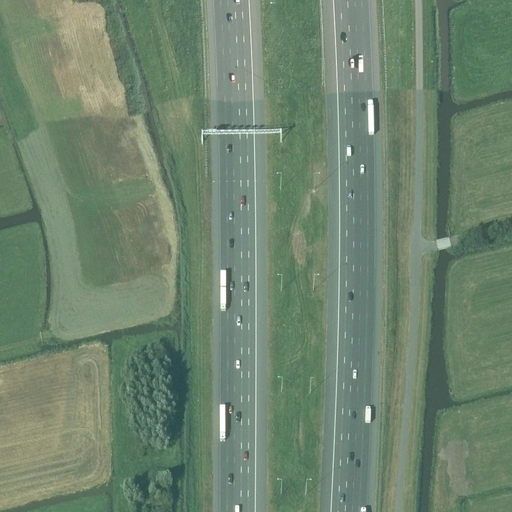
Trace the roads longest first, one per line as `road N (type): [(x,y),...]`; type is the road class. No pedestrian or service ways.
road 1 (unclassified): [(399,511),(417,271),(418,0)]
road 2 (motorway): [(347,511),(356,226),(350,0)]
road 3 (motorway): [(230,0),(237,511)]
